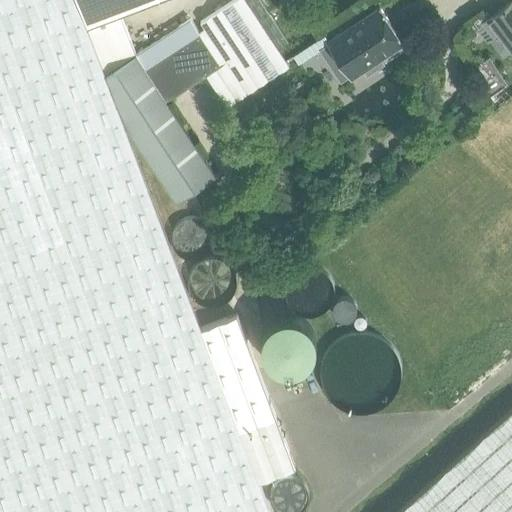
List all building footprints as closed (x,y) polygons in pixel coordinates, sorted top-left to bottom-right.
[(0,0),(0,511),(269,511),(258,480),(294,467),(292,461),(289,453),(237,314),(201,327),(189,296),(126,127),(106,74),(80,0),(0,0)] [(80,0),(106,74),(136,54),(122,17),(163,0),(80,0)] [(205,28),(198,32),(219,64),(204,74),(225,106),(289,65),(278,48),(288,41),(261,0),(231,0),(200,21),(205,28)] [(503,56),(511,48),(511,0),(488,18),(489,20),(484,24),(496,39),(492,42),(503,56)] [(328,39),(326,40),(328,43),(350,76),(351,77),(367,66),(371,72),(384,63),(380,57),(402,42),(378,6),(328,39)] [(136,54),(106,74),(126,127),(174,201),(196,186),(215,174),(166,100),(204,74),(219,64),(198,32),(193,25),(189,19),(136,54)] [(488,95),(506,82),(489,57),(477,64),(488,80),(481,85),(488,95)] [(264,262),(256,274),(261,278),(272,286),(281,274),(273,268),(264,262)] [(316,318),(271,315),(268,362),(313,365),(316,318)] [(396,336),(327,333),(324,405),(393,408),(396,336)] [(511,511),(511,407),(396,511),(511,511)]
